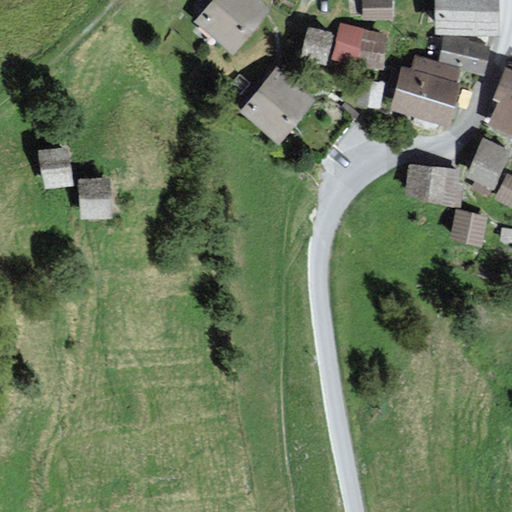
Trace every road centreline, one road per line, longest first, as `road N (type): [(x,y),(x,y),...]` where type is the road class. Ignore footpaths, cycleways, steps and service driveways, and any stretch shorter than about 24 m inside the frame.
road 1 (unclassified): [(355,511),(318,269),(332,207),(369,165)]
road 2 (residential): [(369,165),(472,123),(511,34)]
